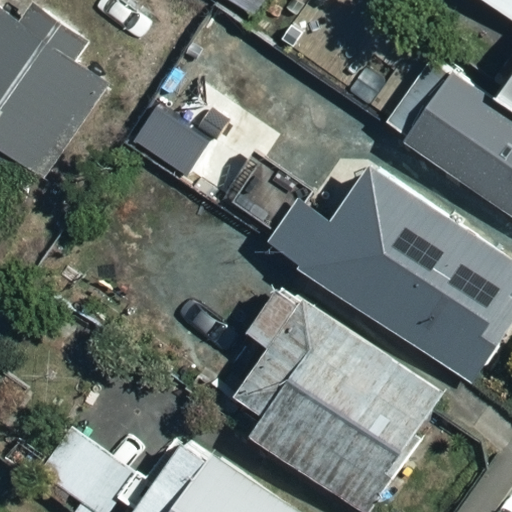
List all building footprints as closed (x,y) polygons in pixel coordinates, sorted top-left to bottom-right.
[(31,0),(25,10),(9,0),(0,0),(0,163),(34,186),(110,73),(75,49),(92,25),(54,0),(31,0)] [(265,0),(247,0),(260,9),(265,0)] [(511,98),(449,53),(400,120),(511,202),(511,98)] [(372,173),(347,155),(289,239),(470,365),(511,304),(511,240),(386,153),(372,173)] [(454,385),(296,271),(261,320),(281,334),(246,383),(275,403),(262,422),(371,501),(454,385)] [(324,511),(197,419),(128,511),(324,511)] [(111,511),(143,464),(78,421),(46,470),(110,511),(111,511)]
